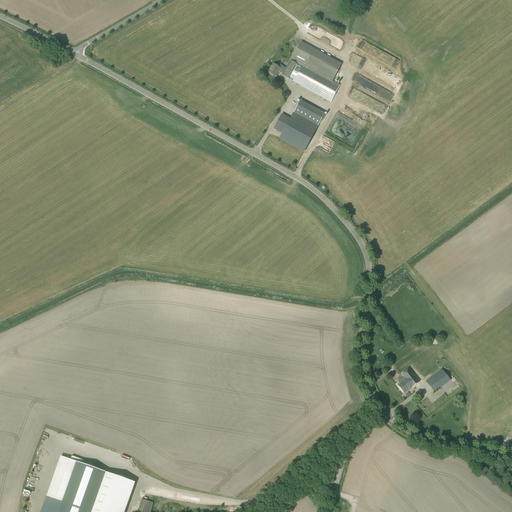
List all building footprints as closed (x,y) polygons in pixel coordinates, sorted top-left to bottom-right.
[(342,65),(302,43),(291,61),(286,68),(278,63),(277,66),(273,64),(268,72),(275,77),(278,72),(282,74),(282,75),(293,82),(331,102),(340,85),(333,81),(342,65)] [(282,114),(274,129),(282,134),(280,138),(304,152),(317,127),(293,114),(291,118),(282,114)] [(418,361),(407,347),(390,360),(401,374),(404,377),(397,383),(398,384),(397,385),(404,394),(424,379),(423,379),(430,373),(420,360),(418,361)] [(434,375),(436,377),(428,382),(435,391),(442,385),(443,386),(450,381),(442,369),(434,375)] [(77,459),(63,500),(92,511),(91,511),(124,511),(135,483),(106,472),(105,472),(106,469),(77,459)] [(150,511),(153,503),(141,500),(137,511),(150,511)]
